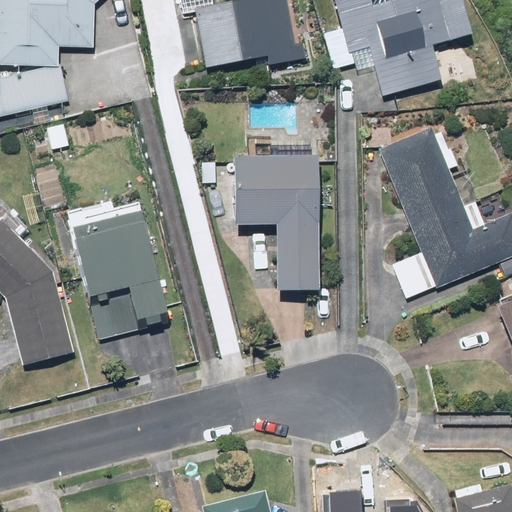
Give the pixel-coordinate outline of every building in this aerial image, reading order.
[(0,0),(0,66),(55,67),(56,47),(91,48),(92,7),(98,0),(0,0)] [(292,45),(282,0),(247,0),(192,11),(204,70),(263,58),(265,67),(305,59),(302,44),(292,45)] [(368,0),(332,0),(341,32),(324,37),(333,70),(351,65),(349,54),(366,49),(379,95),(437,79),(428,49),(469,38),(458,0),(397,0),(370,7),(368,0)] [(0,79),(0,116),(29,111),(31,120),(47,117),(45,107),(66,103),(59,68),(0,79)] [(62,125),(38,131),(44,153),(68,147),(62,125)] [(387,267),(402,302),(511,256),(511,221),(509,215),(482,226),(473,205),(464,208),(448,170),(455,167),(441,133),(432,137),(429,129),(376,151),(419,253),(387,267)] [(318,157),(229,155),(227,225),(272,226),(270,290),(314,292),(318,157)] [(167,321),(137,213),(69,231),(88,300),(94,299),(104,338),(167,321)] [(52,273),(0,221),(0,296),(3,300),(20,367),(72,354),(52,273)] [(511,294),(490,303),(511,355),(511,294)] [(511,511),(511,488),(511,486),(479,493),(477,487),(455,492),(459,511),(511,511)] [(269,511),(265,492),(201,508),(201,511),(269,511)]
